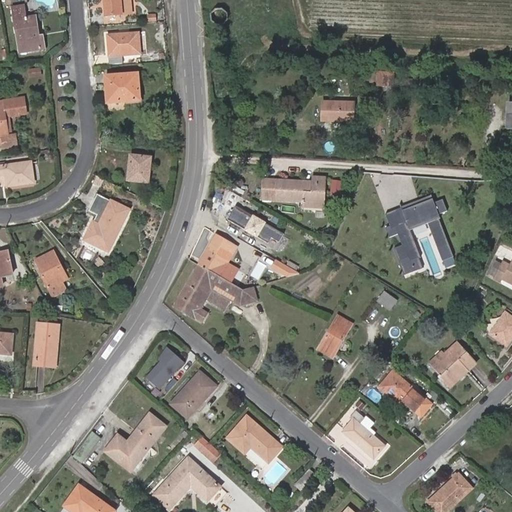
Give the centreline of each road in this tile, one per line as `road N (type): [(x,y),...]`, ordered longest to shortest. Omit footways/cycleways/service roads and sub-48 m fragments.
road 1 (secondary): [(188,0),(197,160),(173,251),(147,303)]
road 2 (residential): [(147,303),(382,502)]
road 3 (residential): [(0,214),(50,203),(82,167),(88,130),(78,0)]
road 4 (residential): [(511,382),(382,502)]
road 5 (secondary): [(147,303),(59,423)]
